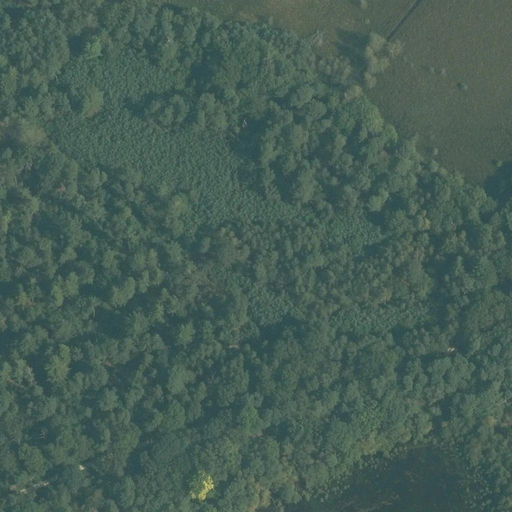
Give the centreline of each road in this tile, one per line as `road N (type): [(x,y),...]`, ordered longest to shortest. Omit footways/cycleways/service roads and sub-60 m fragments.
road 1 (track): [(0,502),(164,436),(420,371),(473,321),(511,312)]
road 2 (unknown): [(511,276),(438,326),(264,348),(182,349),(86,382),(0,399)]
